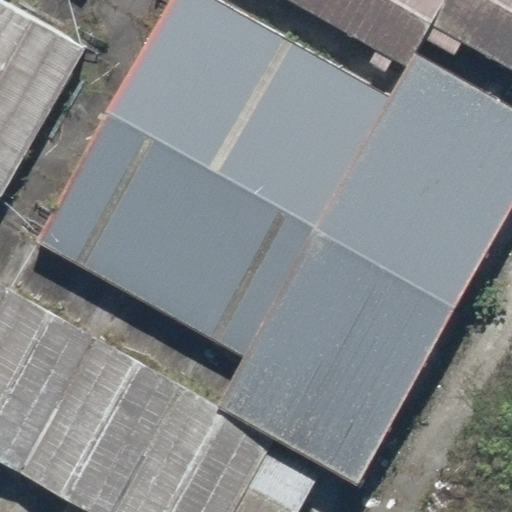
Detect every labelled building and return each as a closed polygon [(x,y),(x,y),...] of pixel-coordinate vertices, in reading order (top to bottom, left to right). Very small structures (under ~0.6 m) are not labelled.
[(86,46),(1,0),(0,0),(0,194),(3,196),(86,46)] [(398,107),(202,0),(163,0),(29,242),(240,359),(218,399),(363,480),(511,212),(511,102),(427,55),(398,107)] [(439,0),(292,0),(405,62),(439,0)] [(511,0),(460,0),(448,24),(511,59),(511,0)] [(318,511),(334,483),(0,298),(0,476),(65,511),(318,511)] [(462,455),(433,511),(435,511),(480,511),(500,476),(462,455)]
